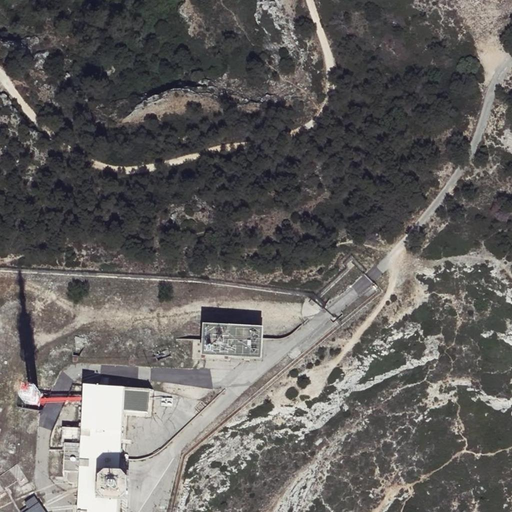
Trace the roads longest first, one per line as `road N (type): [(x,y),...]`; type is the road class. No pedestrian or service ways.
road 1 (track): [(511,54),(472,145),(406,247),(168,460)]
road 2 (track): [(0,76),(69,151),(99,168),(146,171),(294,133),(315,119),(332,81),(311,0)]
